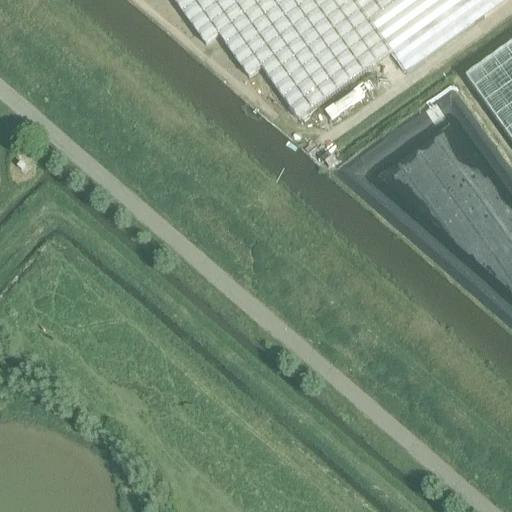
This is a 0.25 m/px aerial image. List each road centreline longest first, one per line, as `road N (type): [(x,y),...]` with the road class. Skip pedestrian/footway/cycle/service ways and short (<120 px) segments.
road 1 (track): [(511,429),(10,0)]
road 2 (unclassified): [(0,86),(491,511)]
